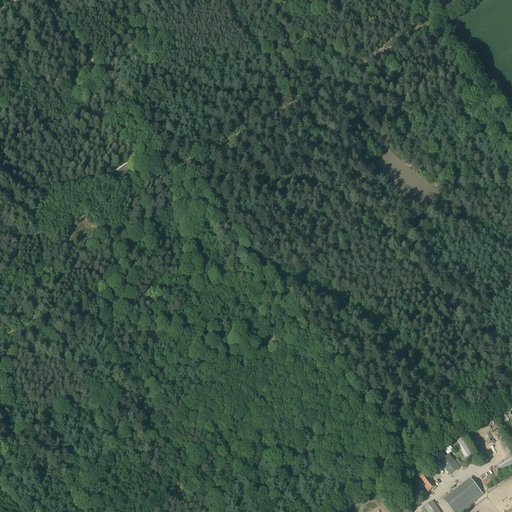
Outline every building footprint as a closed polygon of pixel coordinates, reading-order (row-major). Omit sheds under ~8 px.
[(464,437),(455,442),(468,464),(477,458),(464,437)] [(449,455),(439,462),(449,475),(459,468),(449,455)] [(511,458),(498,468),(502,475),(511,468),(511,458)] [(425,474),(420,478),(426,487),(424,488),(427,492),(432,489),(433,490),(436,488),(435,487),(425,474)] [(471,481),(445,503),(452,511),(459,511),(481,493),(471,481)] [(403,502),(409,509),(412,507),(406,500),(403,502)] [(439,511),(432,501),(420,509),(422,511),(439,511)]
